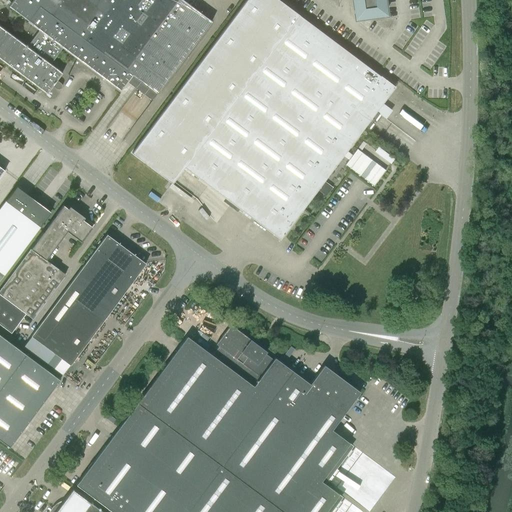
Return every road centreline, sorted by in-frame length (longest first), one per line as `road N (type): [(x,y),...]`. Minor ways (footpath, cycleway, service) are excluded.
road 1 (unclassified): [(440,341),(463,175),(465,0)]
road 2 (unclassified): [(6,511),(198,256)]
road 3 (unclassified): [(440,341),(343,331),(274,307),(198,256)]
road 4 (unclassified): [(198,256),(0,111)]
road 5 (unclassified): [(411,511),(440,341)]
